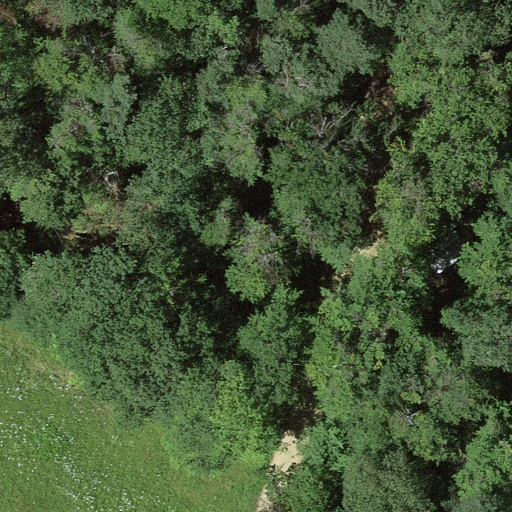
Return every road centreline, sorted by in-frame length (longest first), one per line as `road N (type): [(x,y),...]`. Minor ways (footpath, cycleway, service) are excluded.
road 1 (track): [(268,484),(368,153),(391,0)]
road 2 (track): [(0,296),(268,484)]
